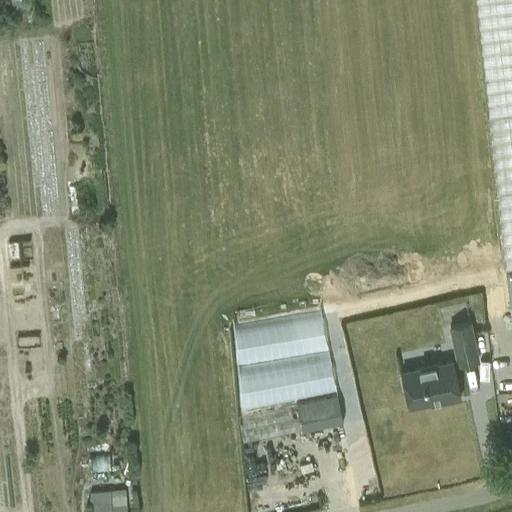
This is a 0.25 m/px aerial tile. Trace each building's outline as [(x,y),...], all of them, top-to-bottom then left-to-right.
[(511,0),(474,0),(508,296),(511,329),(511,0)] [(433,278),(451,274),(448,263),(430,267),(433,278)] [(456,364),(476,361),(469,322),(449,326),(456,364)] [(401,374),(399,375),(402,389),(404,388),(408,407),(440,400),(440,403),(460,399),(452,361),(401,372),(401,374)] [(336,395),(296,403),(302,430),(341,421),(336,395)] [(133,456),(114,458),(116,474),(135,472),(133,456)] [(294,489),(299,510),(338,501),(333,480),(294,489)] [(124,489),(89,493),(91,511),(126,511),(126,505),(124,489)]
